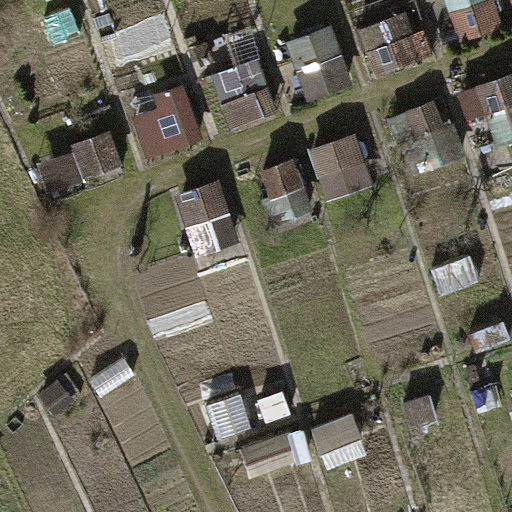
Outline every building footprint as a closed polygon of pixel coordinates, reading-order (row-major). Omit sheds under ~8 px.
[(489,0),(443,0),(459,48),(501,34),(489,0)] [(407,17),(357,34),(373,84),(423,67),(407,17)] [(344,33),(289,52),(308,110),(363,91),(344,33)] [(511,74),(471,88),(492,152),(511,145),(511,74)] [(187,95),(158,105),(177,161),(205,152),(187,95)] [(272,95),(221,112),(231,140),(281,123),(272,95)] [(446,95),(388,114),(406,170),(464,151),(446,95)] [(362,127),(309,144),(326,196),(379,179),(362,127)] [(114,132),(34,158),(47,196),(126,170),(114,132)] [(298,157),(259,170),(272,210),(312,197),(298,157)] [(220,176),(169,193),(190,257),(241,240),(220,176)] [(498,248),(434,269),(442,296),(507,275),(498,248)] [(203,291),(146,310),(155,336),(211,318),(203,291)] [(287,380),(256,391),(264,416),(296,406),(287,380)] [(434,384),(396,397),(405,425),(444,413),(434,384)] [(303,424),(247,442),(256,471),(312,453),(303,424)]
